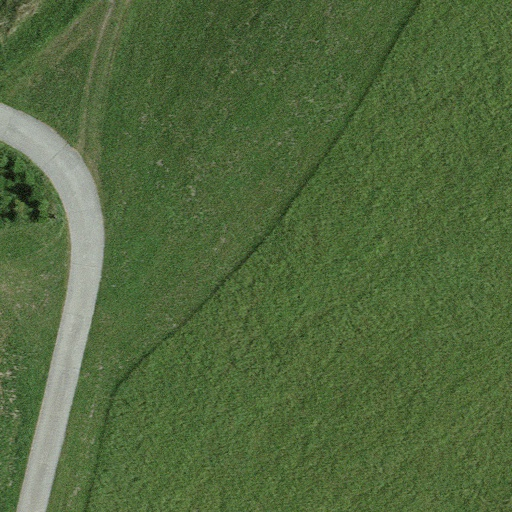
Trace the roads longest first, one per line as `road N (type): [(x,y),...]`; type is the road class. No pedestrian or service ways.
road 1 (track): [(32,511),(84,277),(83,186),(42,146),(0,123)]
road 2 (track): [(125,0),(103,59),(83,186)]
